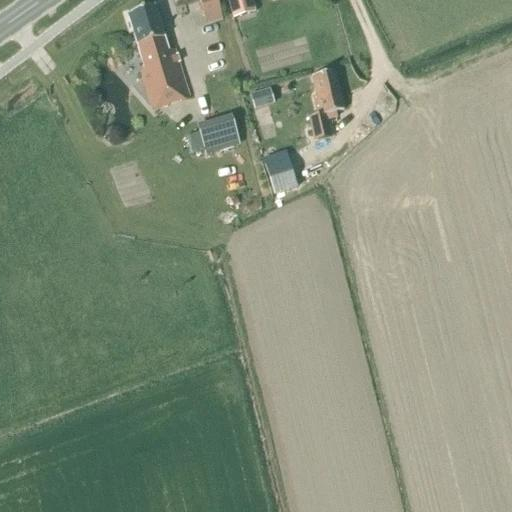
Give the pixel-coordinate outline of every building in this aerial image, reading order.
[(198,0),(206,25),(222,20),(216,0),(198,0)] [(249,0),(226,0),(232,19),(253,13),(249,0)] [(166,54),(152,9),(125,17),(142,73),(138,74),(149,110),(187,99),(173,51),(166,54)] [(295,146),(313,143),(329,139),(324,115),(342,111),(333,72),(311,77),(312,82),(302,84),(301,84),(291,86),(282,88),(295,146)] [(273,104),(269,91),(250,97),(254,110),(273,104)] [(199,125),(206,155),(241,146),(233,116),(199,125)] [(275,197),(290,194),(283,161),(268,164),(275,197)]
